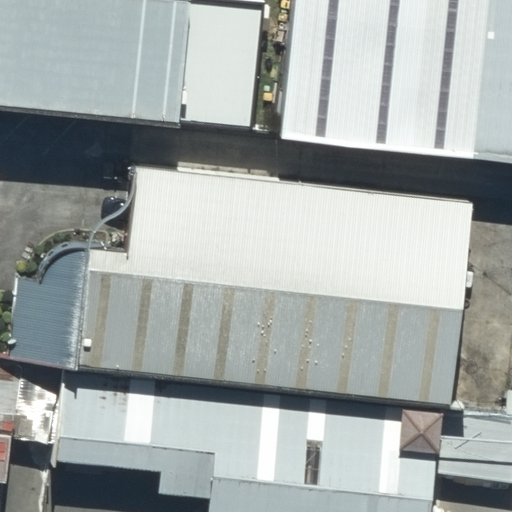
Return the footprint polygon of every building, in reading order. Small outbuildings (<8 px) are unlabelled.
[(0,0),(0,125),(247,147),(259,10),(149,0),(0,0)] [(511,0),(279,0),(266,115),(511,142),(511,0)] [(72,232),(59,349),(439,389),(460,192),(118,156),(109,236),(72,232)] [(17,348),(0,346),(0,410),(11,412),(17,348)] [(413,511),(421,411),(49,386),(44,460),(202,471),(199,511),(413,511)]
